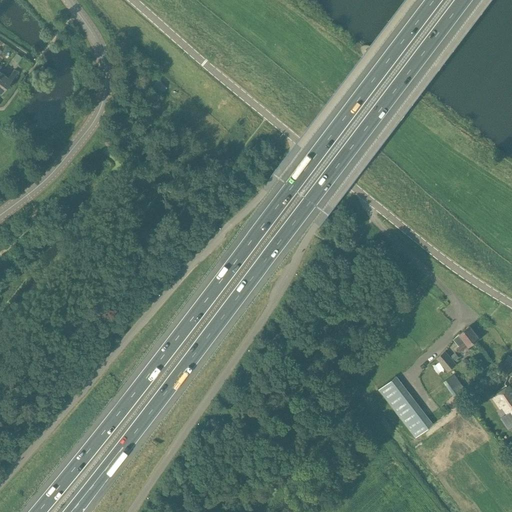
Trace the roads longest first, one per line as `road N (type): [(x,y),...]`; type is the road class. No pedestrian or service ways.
road 1 (motorway): [(433,0),(37,511)]
road 2 (motorway): [(71,511),(463,0)]
road 3 (unclassified): [(408,0),(260,195),(0,482)]
road 4 (unclassified): [(137,511),(312,230),(484,0)]
road 5 (unclassified): [(511,305),(379,209),(129,0)]
road 6 (residential): [(0,215),(48,176),(99,110),(102,55),(67,0)]
